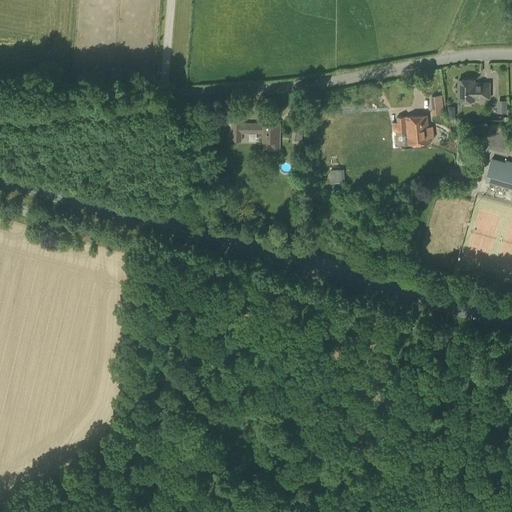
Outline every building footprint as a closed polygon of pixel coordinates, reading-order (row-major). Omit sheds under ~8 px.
[(473,83),(473,80),(458,80),(459,100),(474,100),(473,98),(489,98),(489,83),(473,83)] [(433,115),(443,114),(441,95),(431,96),(433,115)] [(506,100),(498,100),(498,101),(498,113),(507,113),(507,107),(506,102),(506,100)] [(392,131),(406,130),(408,145),(430,143),(429,138),(434,138),(433,126),(428,127),(427,115),(405,117),(405,116),(396,117),(396,122),(391,122),(392,131)] [(269,150),(280,150),(280,122),(262,122),(262,123),(241,122),(242,121),(230,121),(230,141),(241,141),(241,133),(262,133),(262,141),(269,141),(269,150)] [(304,152),(305,140),(301,140),(302,129),(293,128),(292,139),(299,139),(299,152),(304,152)] [(509,163),(491,158),(485,180),(511,187),(511,161),(510,161),(509,163)] [(334,194),(343,193),(342,185),(344,185),(343,169),(332,170),(334,194)] [(464,181),(464,169),(449,169),(449,171),(449,181),(464,181)]
